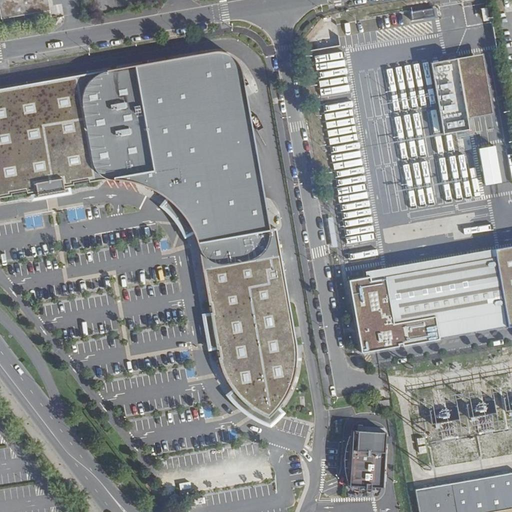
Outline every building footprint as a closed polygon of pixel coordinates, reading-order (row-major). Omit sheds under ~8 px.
[(0,0),(0,9),(2,20),(51,11),(49,0),(0,0)] [(433,8),(411,12),(413,20),(435,16),(433,8)] [(208,52),(0,88),(0,197),(9,196),(8,193),(24,190),(24,193),(34,191),(35,193),(35,194),(62,189),(61,189),(61,186),(71,184),(70,182),(86,180),(86,182),(93,180),(98,180),(104,179),(113,180),(121,180),(128,182),(137,184),(145,187),(153,191),(159,195),(163,198),(165,199),(171,205),(175,209),(179,214),(183,219),(187,226),(191,233),(191,234),(192,237),(194,241),(196,246),(197,250),(203,287),(206,304),(208,304),(209,312),(208,312),(209,318),(206,318),(210,344),(211,344),(213,343),(214,349),(216,349),(217,357),(215,357),(218,366),(222,377),(228,386),(231,390),(236,396),(242,402),(249,407),(255,411),(267,417),(274,410),(278,406),(281,402),(283,397),(286,392),(289,384),(292,376),(294,368),(294,356),(294,349),(285,294),(282,294),(275,254),(277,254),(273,228),(267,229),(259,183),(205,91),(239,71),(238,67),(235,62),(233,59),(230,57),(226,54),(222,53),(218,52),(213,52),(208,52)] [(482,55),(457,59),(468,117),(492,113),(482,55)] [(470,130),(468,117),(457,59),(431,64),(443,134),(470,130)] [(259,183),(239,71),(205,91),(259,183)] [(426,123),(432,116),(426,111),(422,114),(418,110),(411,118),(419,125),(423,121),(426,123)] [(495,146),(478,149),(483,185),(501,182),(495,146)] [(35,194),(35,193),(28,194),(29,200),(69,193),(68,187),(61,189),(62,189),(35,194)] [(165,199),(163,198),(158,205),(165,211),(169,215),(173,219),(176,223),(180,229),(183,237),(191,234),(191,233),(187,226),(183,219),(179,214),(175,209),(171,205),(165,199)] [(366,277),(348,280),(360,351),(511,324),(511,245),(365,271),(366,277)] [(210,344),(206,318),(205,312),(199,313),(205,346),(206,351),(212,350),(211,344),(210,344)] [(255,411),(249,407),(242,402),(236,396),(231,390),(225,395),(227,398),(234,405),(241,411),(247,416),(256,421),(270,428),(280,418),(285,413),(278,406),(274,410),(267,417),(255,411)] [(425,425),(422,410),(412,412),(414,427),(425,425)] [(473,415),(474,433),(492,431),(491,414),(473,415)] [(458,437),(455,418),(449,420),(448,416),(436,418),(440,440),(458,437)] [(387,433),(354,431),(350,486),(383,488),(387,433)] [(511,473),(420,490),(423,511),(494,511),(511,509),(511,473)]
